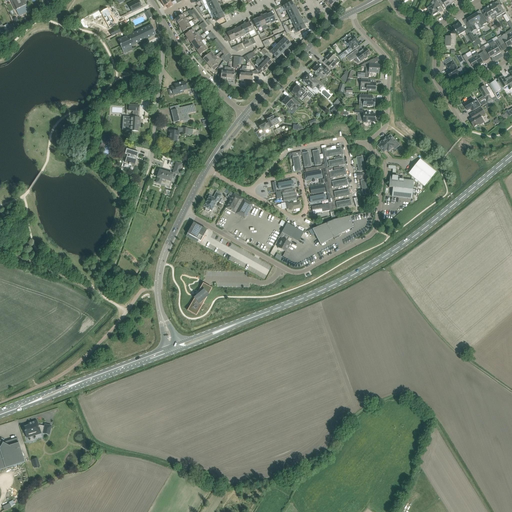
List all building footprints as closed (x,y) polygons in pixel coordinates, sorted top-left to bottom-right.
[(25,0),(10,0),(18,17),(30,11),(25,0)] [(138,0),(137,0),(129,5),(132,11),(142,6),(138,0)] [(161,0),(160,1),(164,7),(167,5),(168,8),(173,6),(169,0),(161,0)] [(433,6),(432,6),(428,9),(430,12),(430,13),(429,14),(430,15),(430,16),(431,16),(432,16),(433,16),(437,13),(438,12),(439,12),(440,12),(438,8),(441,7),(439,2),(437,0),(435,0),(431,3),(433,6)] [(285,11),(287,10),(295,6),(293,1),(290,3),(289,1),(285,4),(285,5),(283,6),(285,11)] [(210,13),(212,12),(220,8),(219,6),(220,5),(220,3),(210,8),(208,9),(210,13)] [(500,15),(505,12),(501,5),(500,4),(497,6),(495,3),(494,4),(493,3),(489,5),(494,14),(497,12),(499,15),(500,15)] [(511,23),(511,19),(510,16),(509,14),(503,4),(501,5),(505,12),(510,21),(511,23)] [(497,18),(494,14),(489,5),(485,7),(486,8),(485,9),(487,13),(484,14),(488,21),(492,19),(493,20),(497,18)] [(287,10),(289,14),(299,10),(298,8),(296,8),(295,6),(287,10)] [(97,11),(91,14),(94,19),(100,15),(101,15),(109,29),(117,25),(107,8),(100,12),(100,13),(99,14),(97,10),(97,11)] [(212,12),(214,17),(224,12),(223,10),(221,11),(220,8),(212,12)] [(149,19),(153,16),(150,10),(145,12),(147,16),(149,19)] [(289,14),(291,19),(299,15),(298,12),(300,12),(299,10),(289,14)] [(224,12),(214,17),(216,22),(225,18),(223,15),(225,14),(224,12)] [(271,12),(267,14),(271,23),(275,21),(276,21),(275,19),(276,18),(274,14),(273,14),(271,12)] [(473,16),(472,16),(477,24),(480,23),(482,26),(487,23),(482,14),(479,16),(478,13),(475,14),(473,15),(473,16)] [(176,21),(178,23),(186,18),(183,14),(174,20),(175,22),(176,21)] [(260,17),(258,18),(262,26),(266,24),(261,14),(259,15),(260,17)] [(263,14),(261,14),(266,24),(270,22),(271,23),(267,14),(264,15),(263,14)] [(291,19),(293,23),(303,19),(302,17),(300,18),(299,15),(291,19)] [(477,24),(472,16),(469,17),(469,18),(467,19),(469,22),(466,24),(472,33),(477,29),(479,28),(477,24)] [(178,27),(179,28),(188,22),(186,18),(178,23),(179,26),(178,27)] [(262,26),(258,18),(255,19),(254,18),(252,19),(257,29),(262,26)] [(293,23),(295,28),(304,24),(302,21),(304,20),(303,19),(293,23)] [(188,22),(179,28),(180,30),(182,29),(183,32),(191,27),(188,22)] [(246,22),(244,23),(249,33),(254,30),(250,22),(247,23),(246,22)] [(458,35),(463,33),(465,31),(468,35),(472,43),(476,41),(474,38),(471,33),(468,29),(465,31),(460,22),(453,27),(458,35)] [(243,25),(240,26),(244,35),(249,33),(244,23),(242,24),(243,25)] [(304,24),(295,28),(293,29),(295,34),(304,29),(305,31),(307,30),(304,24)] [(151,25),(135,32),(139,42),(156,34),(151,25)] [(235,27),(240,37),(241,39),(246,37),(244,35),(240,26),(238,28),(237,26),(235,27)] [(234,30),(232,31),(236,39),(240,37),(235,27),(233,28),(234,30)] [(185,38),(186,40),(195,33),(192,29),(185,35),(187,37),(185,38)] [(236,39),(232,31),(225,34),(226,36),(228,35),(231,41),(236,39)] [(132,45),(139,42),(135,32),(118,40),(125,54),(134,49),(132,45)] [(189,40),(191,43),(201,36),(198,32),(195,33),(186,40),(188,42),(189,40)] [(350,48),(348,49),(350,52),(359,46),(357,44),(358,42),(356,39),(357,39),(354,36),(354,37),(353,36),(352,37),(350,34),(343,39),(345,42),(344,42),(347,46),(348,45),(350,48)] [(507,34),(499,39),(502,45),(506,43),(508,47),(509,46),(509,47),(511,46),(511,45),(511,42),(507,35),(507,34)] [(446,47),(451,47),(452,47),(452,44),(455,45),(456,35),(452,35),(452,37),(446,36),(446,47)] [(191,46),(192,48),(204,40),(201,36),(191,43),(193,45),(191,46)] [(213,41),(216,45),(220,42),(217,38),(215,36),(211,40),(212,42),(213,41)] [(285,38),(281,41),(287,48),(289,46),(291,47),(292,45),(285,38)] [(494,42),(490,44),(497,55),(501,53),(501,52),(498,48),(502,45),(499,39),(494,42)] [(197,51),(204,45),(207,44),(204,40),(192,48),(194,50),(195,49),(197,51)] [(281,41),(277,45),(285,53),(287,51),(285,50),(287,48),(281,41)] [(220,42),(216,45),(221,51),(225,48),(220,42)] [(241,50),(238,45),(236,43),(232,45),(235,50),(237,49),(238,52),(241,50)] [(497,55),(490,44),(490,45),(485,47),(484,46),(481,48),(483,51),(486,55),(489,53),(491,57),(492,56),(492,57),(494,57),(495,56),(496,55),(497,55)] [(204,45),(197,51),(201,56),(203,55),(202,54),(207,50),(204,45)] [(277,45),(274,48),(280,55),(282,53),(284,54),(285,53),(277,45)] [(223,61),(225,59),(229,53),(225,48),(221,51),(224,55),(221,57),(221,58),(223,61)] [(280,55),(274,48),(270,52),(275,57),(274,58),(275,60),(280,55)] [(357,49),(347,57),(350,61),(357,57),(361,61),(364,58),(365,59),(367,58),(367,57),(370,54),(365,48),(359,52),(356,50),(357,49)] [(268,67),(270,65),(271,65),(273,63),(268,58),(270,56),(267,52),(263,49),(260,51),(264,55),(265,55),(266,56),(264,59),(265,60),(263,62),(268,67)] [(203,59),(207,64),(212,59),(215,57),(211,52),(203,59)] [(477,52),(473,55),(474,57),(479,66),(484,63),(481,58),(483,57),(483,56),(486,55),(483,52),(478,55),(477,52)] [(325,59),(328,62),(326,65),(331,69),(336,64),(340,61),(337,58),(336,59),(330,53),(325,59)] [(474,57),(473,55),(468,58),(466,54),(463,56),(469,66),(472,64),(474,67),(475,67),(475,68),(477,67),(478,67),(479,66),(474,57)] [(461,55),(455,55),(460,64),(465,61),(461,55)] [(212,59),(207,64),(211,69),(212,68),(214,70),(218,66),(216,64),(218,63),(216,60),(217,59),(215,57),(212,59)] [(268,67),(263,62),(259,58),(256,61),(261,65),(259,67),(257,69),(261,73),(263,71),(264,72),(268,67)] [(357,73),(357,77),(368,78),(369,75),(370,75),(369,74),(370,73),(373,73),(374,73),(375,73),(375,74),(376,74),(377,73),(378,73),(379,73),(379,65),(376,65),(375,63),(373,63),(372,60),(373,59),(369,61),(365,63),(365,73),(357,73)] [(461,68),(457,70),(455,67),(457,66),(453,61),(446,65),(449,69),(446,71),(449,75),(449,76),(450,78),(451,78),(451,79),(459,74),(460,75),(464,73),(461,68)] [(312,70),(315,73),(315,74),(317,76),(318,75),(322,79),(324,76),(321,73),(323,72),(325,74),(327,76),(331,72),(324,65),(321,68),(317,64),(312,70)] [(308,75),(306,78),(305,77),(303,80),(303,81),(304,81),(303,82),(306,85),(307,84),(311,89),(314,86),(319,90),(324,85),(318,79),(315,76),(312,78),(308,75)] [(511,83),(510,80),(507,82),(504,76),(503,77),(502,76),(499,78),(499,79),(498,79),(503,88),(505,90),(506,92),(507,92),(509,91),(511,92),(511,83)] [(370,79),(365,79),(361,79),(360,91),(366,91),(366,90),(375,91),(375,90),(376,90),(376,87),(375,87),(376,83),(370,83),(370,79)] [(489,84),(491,88),(498,99),(501,97),(497,90),(500,89),(498,86),(496,81),(492,84),(491,82),(489,84)] [(175,84),(176,86),(171,87),(173,95),(180,93),(180,92),(187,90),(185,82),(175,84)] [(294,88),(294,89),(294,90),(292,92),(299,98),(302,101),(306,97),(309,99),(313,95),(304,87),(301,90),(297,86),(296,86),(295,86),(295,87),(294,87),(294,88)] [(480,89),(483,93),(485,97),(488,101),(495,97),(491,90),(489,92),(485,86),(484,87),(483,87),(482,87),(482,88),(481,88),(481,89),(480,89)] [(373,96),(368,95),(359,95),(359,102),(363,102),(363,107),(370,107),(374,107),(375,100),(374,99),(373,99),(373,96)] [(480,101),(483,106),(488,103),(484,96),(483,97),(484,98),(480,101)] [(282,102),(282,103),(285,106),(289,109),(292,113),(296,109),(300,105),(296,102),(293,98),(291,100),(288,98),(287,97),(286,98),(284,100),(282,101),(282,102)] [(481,106),(479,104),(477,100),(474,101),(472,98),(467,101),(468,102),(464,105),(467,110),(471,108),(472,111),(481,106)] [(180,108),(171,111),(173,123),(184,121),(183,117),(187,116),(186,114),(195,111),(194,105),(182,108),(182,109),(180,109),(180,108)] [(480,125),(484,122),(481,116),(485,114),(482,108),(470,115),(472,118),(470,120),(474,127),(479,124),(480,125)] [(375,121),(375,114),(371,114),(371,113),(363,112),(363,122),(370,122),(370,121),(375,121)] [(264,132),(266,134),(271,131),(270,131),(269,129),(280,123),(277,118),(276,119),(274,116),(273,116),(272,115),(269,116),(270,118),(266,120),(267,121),(263,123),(264,123),(265,125),(260,127),(263,132),(264,132)] [(139,127),(140,118),(123,117),(122,130),(138,131),(138,127),(139,127)] [(178,136),(179,131),(169,131),(169,135),(170,135),(170,141),(170,142),(170,143),(170,144),(171,144),(172,144),(173,144),(173,143),(174,143),(174,141),(177,142),(177,136),(178,136)] [(381,143),(378,146),(382,151),(384,153),(387,150),(388,152),(393,147),(395,149),(395,150),(400,146),(399,145),(397,143),(396,141),(390,135),(388,137),(385,139),(380,143),(381,143)] [(139,153),(135,152),(136,147),(129,145),(128,149),(126,149),(125,154),(127,155),(125,163),(129,164),(131,165),(131,164),(135,166),(137,160),(136,159),(136,157),(137,158),(139,153)] [(326,148),(321,149),(322,151),(323,158),(326,157),(328,157),(342,154),(341,148),(327,151),(326,148)] [(312,151),(315,166),(321,164),(318,150),(312,151)] [(298,152),(292,153),(294,166),(293,166),(293,167),(293,171),(294,171),(294,172),(295,172),(301,171),(298,156),(302,156),(301,152),(301,151),(298,152)] [(311,166),(308,152),(302,153),(305,167),(311,166)] [(365,171),(362,156),(356,157),(359,172),(365,171)] [(344,164),(343,159),(328,161),(330,167),(332,167),(344,164)] [(414,178),(424,187),(436,172),(420,159),(408,173),(412,176),(414,178)] [(156,183),(160,184),(161,181),(165,182),(166,180),(171,181),(172,177),(175,177),(176,174),(179,175),(182,164),(179,163),(176,163),(173,174),(167,173),(168,172),(165,172),(160,170),(159,172),(158,172),(157,175),(158,175),(157,177),(158,177),(156,183)] [(328,167),(325,168),(326,171),(326,173),(327,178),(330,178),(332,177),(330,172),(333,171),(333,170),(329,171),(329,167),(328,167)] [(333,171),(330,172),(332,177),(346,175),(345,169),(340,170),(340,167),(334,168),(334,171),(333,171)] [(304,173),(306,181),(311,180),(311,181),(313,182),(314,182),(315,181),(315,179),(322,178),(321,170),(304,173)] [(398,187),(399,179),(399,177),(398,177),(398,176),(394,176),(392,176),(390,176),(389,186),(398,187)] [(332,182),(333,188),(348,185),(347,179),(332,182)] [(369,194),(367,179),(361,181),(363,195),(369,194)] [(394,197),(412,199),(414,181),(411,180),(399,179),(398,187),(389,186),(389,188),(389,187),(393,188),(392,194),(393,194),(394,195),(394,197)] [(293,180),(278,183),(279,189),(294,186),(293,180)] [(324,185),(310,187),(311,194),(325,192),(324,185)] [(334,192),(335,198),(350,195),(349,189),(334,192)] [(282,192),(283,195),(284,202),(296,199),(295,190),(282,192)] [(218,202),(219,201),(222,195),(216,192),(213,198),(209,196),(204,206),(206,207),(205,209),(205,211),(208,212),(209,212),(210,210),(212,211),(217,201),(218,202)] [(225,208),(235,214),(245,219),(253,204),(234,193),(225,208)] [(325,195),(310,198),(311,204),(326,201),(325,195)] [(336,202),(337,208),(352,205),(350,200),(336,202)] [(290,204),(291,210),(302,208),(301,202),(297,202),(295,203),(294,203),(290,204)] [(312,207),(313,214),(317,213),(317,215),(320,214),(320,212),(330,211),(328,204),(324,204),(312,207)] [(334,220),(326,223),(335,240),(335,239),(340,236),(339,234),(343,232),(343,233),(345,232),(345,231),(352,227),(350,216),(351,216),(334,220)] [(207,230),(193,222),(187,234),(201,241),(207,230)] [(284,227),(282,232),(289,236),(292,238),(299,242),(304,233),(299,230),(287,223),(284,227)] [(335,240),(326,223),(312,229),(321,245),(320,244),(333,237),(335,240)] [(287,241),(282,238),(277,247),(278,247),(278,249),(280,250),(281,249),(285,251),(290,243),(292,238),(289,236),(287,241)] [(187,240),(177,258),(200,270),(202,266),(203,266),(205,264),(203,263),(209,252),(187,240)] [(194,298),(187,311),(196,316),(205,300),(212,288),(203,283),(202,286),(194,298)] [(25,430),(27,438),(41,433),(41,432),(42,431),(43,431),(43,433),(50,434),(52,426),(45,424),(45,426),(40,425),(39,425),(37,421),(28,423),(29,425),(24,426),(25,430)] [(0,469),(25,462),(18,438),(3,442),(0,440),(0,469)]
